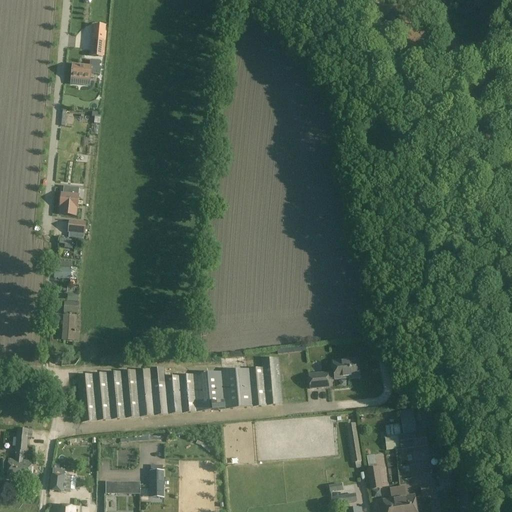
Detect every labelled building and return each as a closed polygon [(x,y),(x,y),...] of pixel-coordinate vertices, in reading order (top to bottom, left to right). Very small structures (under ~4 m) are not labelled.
[(92,56),(102,57),(103,42),(93,41),(92,56)] [(98,74),(99,62),(91,62),(90,67),(73,65),(71,79),(90,81),(90,74),(98,74)] [(73,190),(64,190),(63,196),(61,195),(60,207),(62,207),(61,215),(75,217),(76,209),(77,209),(78,197),(72,196),(73,190)] [(86,223),(70,221),(68,233),(85,235),(86,223)] [(54,279),(71,280),(72,269),(55,268),(54,279)] [(78,303),(64,302),(64,313),(77,314),(78,303)] [(167,308),(166,318),(189,320),(190,310),(167,308)] [(79,333),(73,333),(74,318),(64,317),(62,341),(78,342),(79,333)] [(162,369),(137,372),(77,377),(82,424),(282,406),(278,359),(262,361),(262,369),(165,378),(164,375),(162,369)] [(335,380),(358,378),(357,360),(333,362),(335,380)] [(328,373),(309,374),(310,390),(329,389),(328,373)] [(0,384),(0,395),(42,392),(41,381),(0,384)] [(308,448),(331,449),(331,416),(322,416),(322,428),(308,428),(308,448)] [(345,427),(346,433),(347,433),(352,463),(359,462),(353,426),(345,427)] [(205,435),(205,428),(175,429),(175,436),(205,435)] [(403,451),(428,447),(426,434),(401,438),(403,451)] [(402,449),(400,436),(387,438),(385,438),(387,451),(402,449)] [(78,438),(79,450),(110,448),(110,437),(78,438)] [(16,438),(15,452),(26,453),(28,440),(16,438)] [(22,456),(16,455),(16,461),(8,460),(8,465),(2,465),(1,474),(7,474),(6,479),(30,482),(32,463),(22,462),(22,456)] [(436,466),(435,455),(422,456),(424,467),(436,466)] [(150,472),(150,493),(164,493),(164,472),(163,472),(163,466),(150,466),(150,472)] [(381,489),(377,469),(367,471),(371,491),(381,489)] [(49,492),(63,493),(65,477),(51,476),(49,492)] [(416,486),(423,485),(422,478),(414,479),(416,486)] [(106,495),(118,495),(118,484),(106,484),(106,495)] [(415,511),(414,498),(406,499),(404,486),(396,488),(400,511),(415,511)] [(389,489),(391,501),(383,502),(384,511),(400,511),(396,488),(389,489)] [(183,497),(183,505),(214,503),(213,495),(183,497)] [(354,495),(331,499),(332,507),(356,503),(354,495)] [(131,509),(132,504),(120,503),(119,511),(142,511),(142,510),(131,509)]
